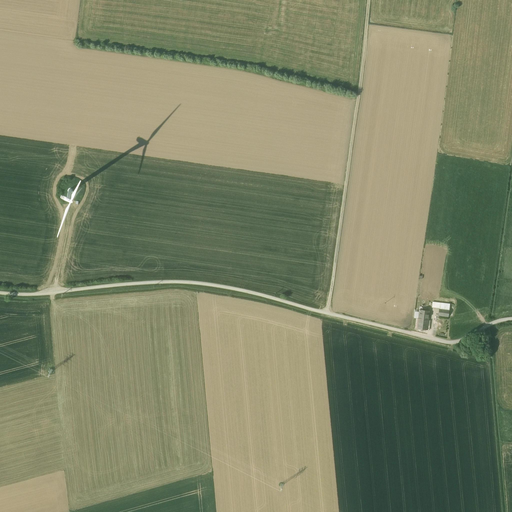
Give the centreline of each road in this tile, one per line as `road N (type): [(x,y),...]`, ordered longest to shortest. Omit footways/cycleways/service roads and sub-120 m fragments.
road 1 (unclassified): [(0,291),(193,280),(327,311)]
road 2 (unclassified): [(369,0),(327,311)]
road 3 (unclassified): [(327,311),(451,340),(511,316)]
